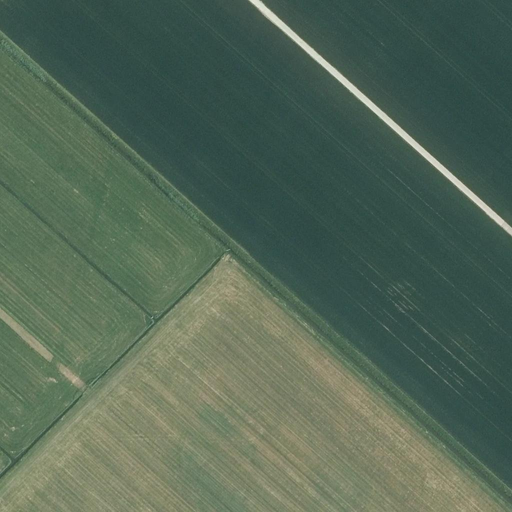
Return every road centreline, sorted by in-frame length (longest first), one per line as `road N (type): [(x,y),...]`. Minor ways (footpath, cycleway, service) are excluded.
road 1 (track): [(92,393),(0,486)]
road 2 (track): [(93,394),(0,311)]
